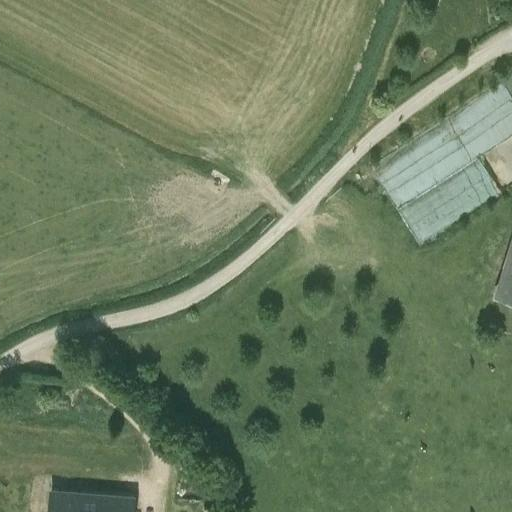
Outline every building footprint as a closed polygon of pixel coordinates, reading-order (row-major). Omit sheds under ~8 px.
[(383,168),(405,199),(453,166),(430,134),(383,168)] [(432,222),(511,179),(511,134),(414,186),(432,222)] [(511,244),(497,290),(511,295),(511,244)] [(29,495),(0,492),(0,511),(50,511),(52,488),(29,486),(29,495)] [(130,511),(132,494),(52,488),(50,511),(130,511)]
